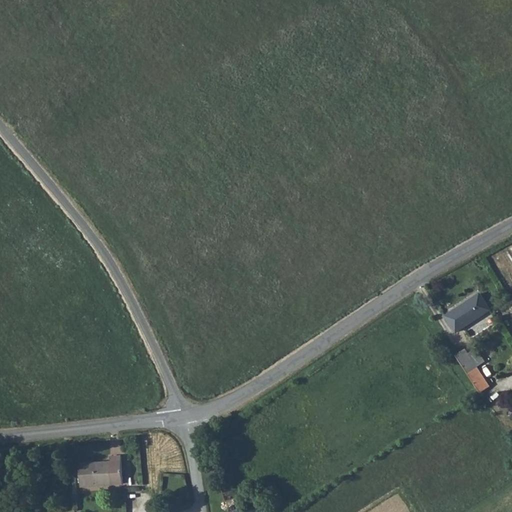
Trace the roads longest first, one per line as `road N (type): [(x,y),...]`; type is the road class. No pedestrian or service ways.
road 1 (unclassified): [(184,416),(239,397),(405,285),(511,225)]
road 2 (residential): [(0,127),(99,243),(184,416)]
road 3 (residential): [(0,437),(184,416)]
